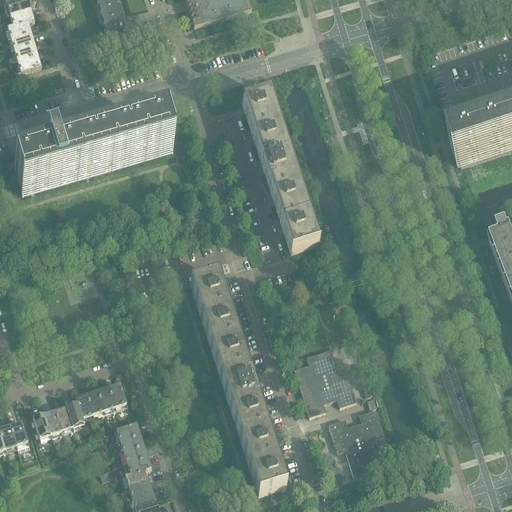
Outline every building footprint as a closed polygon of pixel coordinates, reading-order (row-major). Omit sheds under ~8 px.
[(25,0),(4,0),(6,8),(27,2),(25,0)] [(95,0),(110,50),(128,45),(125,35),(135,33),(133,27),(126,29),(117,0),(95,0)] [(184,0),(185,0),(188,13),(194,30),(194,31),(195,31),(235,19),(240,18),(251,14),(246,0),(184,0)] [(27,2),(6,8),(10,19),(30,14),(27,2)] [(30,14),(10,19),(13,30),(13,31),(27,26),(27,27),(33,25),(30,14)] [(13,30),(7,32),(10,43),(31,37),(27,27),(27,26),(13,31),(13,30)] [(31,37),(10,43),(14,54),(34,49),(31,37)] [(34,49),(14,54),(17,66),(37,60),(34,49)] [(37,60),(17,66),(20,77),(40,71),(37,60)] [(467,65),(459,68),(463,81),(471,78),(467,65)] [(242,108),(252,138),(277,130),(267,100),(242,108)] [(35,150),(39,165),(14,172),(22,199),(172,155),(164,128),(74,155),(69,140),(35,150)] [(511,129),(486,138),(484,130),(472,134),(475,141),(451,149),(458,172),(511,154),(511,129)] [(277,130),(252,138),(261,168),(286,160),(277,130)] [(261,168),(271,198),(296,191),(286,160),(261,168)] [(271,198),(281,229),(306,221),(296,191),(271,198)] [(306,221),(281,229),(291,259),(315,251),(306,221)] [(209,224),(201,227),(203,235),(212,232),(209,224)] [(498,233),(501,242),(491,245),(489,246),(511,306),(511,236),(511,235),(509,235),(507,230),(498,233)] [(192,288),(202,318),(227,310),(217,280),(192,288)] [(202,318),(212,349),(237,341),(227,310),(202,318)] [(237,341),(212,349),(221,379),(246,371),(237,341)] [(302,371),(294,374),(299,391),(300,393),(302,401),(304,406),(309,420),(308,420),(309,421),(325,416),(325,415),(322,407),(337,403),(339,411),(341,411),(352,407),(355,406),(356,406),(356,405),(355,405),(352,394),(349,386),(348,383),(347,378),(346,378),(339,380),(336,373),(336,372),(333,362),(332,358),(330,354),(307,362),(309,369),(302,371)] [(221,379),(231,409),(256,401),(246,371),(221,379)] [(120,388),(108,392),(115,412),(126,408),(120,388)] [(370,391),(363,394),(366,401),(372,399),(370,391)] [(108,392),(97,395),(104,415),(115,412),(108,392)] [(97,395),(86,399),(93,419),(104,415),(97,395)] [(86,399),(75,403),(77,408),(82,423),(93,419),(86,399)] [(231,409),(241,439),(266,431),(256,401),(231,409)] [(376,411),(373,402),(367,404),(368,408),(369,411),(370,413),(376,411)] [(77,408),(66,412),(72,432),(84,428),(82,423),(77,408)] [(66,412),(55,415),(61,435),(72,432),(66,412)] [(347,432),(345,424),(328,429),(328,430),(337,456),(337,457),(345,455),(353,481),(377,473),(375,466),(382,464),(382,463),(390,461),(375,415),(375,414),(358,419),(359,420),(361,428),(347,432)] [(55,415),(44,419),(50,439),(61,435),(55,415)] [(44,419),(33,423),(39,443),(50,439),(44,419)] [(21,426),(10,430),(16,450),(28,446),(21,426)] [(136,428),(116,435),(120,446),(140,439),(136,428)] [(10,430),(0,433),(0,436),(5,453),(16,450),(10,430)] [(266,431),(241,439),(251,469),(276,461),(266,431)] [(140,439),(120,446),(123,457),(143,451),(140,439)] [(143,451),(123,457),(127,468),(147,462),(143,451)] [(285,492),(276,461),(251,469),(260,500),(285,492)] [(147,462),(127,468),(130,479),(145,474),(145,475),(150,473),(147,462)] [(32,463),(22,467),(24,473),(34,469),(32,463)] [(130,479),(125,481),(128,492),(148,486),(145,475),(145,474),(130,479)] [(104,475),(99,477),(101,485),(107,484),(104,475)] [(148,486),(128,492),(132,503),(152,497),(148,486)] [(152,497),(132,503),(134,511),(141,511),(155,508),(152,497)]
